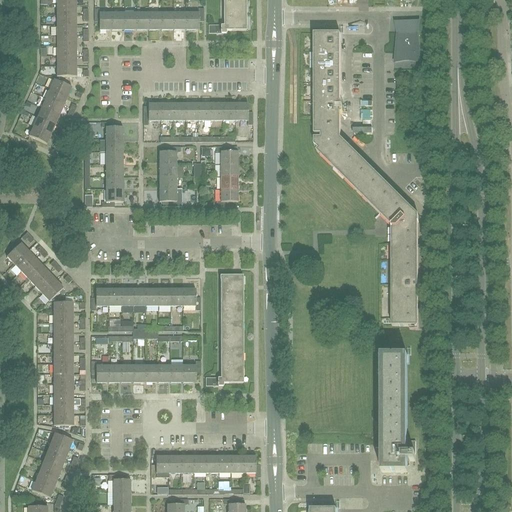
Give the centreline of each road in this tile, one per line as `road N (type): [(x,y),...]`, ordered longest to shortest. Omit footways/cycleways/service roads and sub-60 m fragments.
road 1 (tertiary): [(481,379),(479,153),(460,69)]
road 2 (tertiary): [(460,69),(458,380)]
road 3 (residential): [(419,184),(380,150),(379,17),(272,18)]
road 4 (unclassified): [(274,429),(269,245)]
road 5 (residential): [(86,243),(269,245)]
road 6 (unclassified): [(269,245),(271,77)]
road 7 (residential): [(274,429),(117,430)]
road 8 (residential): [(271,77),(116,78)]
road 9 (tertiary): [(474,511),(481,379)]
road 10 (tertiary): [(458,380),(458,511)]
road 11 (residential): [(505,0),(502,62),(511,125)]
